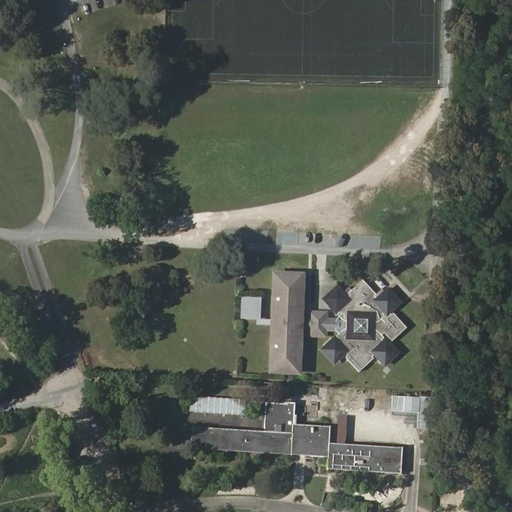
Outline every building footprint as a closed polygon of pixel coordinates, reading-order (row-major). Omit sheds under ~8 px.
[(304,276),(275,274),(269,371),(298,374),(301,329),(309,330),(309,336),(324,337),(324,331),(333,331),(337,337),(323,351),(338,365),(348,354),(360,366),(376,350),(384,357),(398,343),(389,334),(402,322),(392,311),(401,303),(386,287),(379,293),(365,279),(349,295),(340,287),(322,304),(338,320),(336,323),(326,322),(326,319),(312,318),(311,321),(301,320),(304,276)] [(261,320),(262,297),(242,296),(240,318),(261,320)] [(339,404),(349,404),(382,405),(383,396),(383,391),(329,388),(329,408),(339,408),(339,404)] [(148,425),(167,426),(168,391),(149,391),(148,425)] [(414,392),(398,391),(398,403),(413,404),(414,392)] [(191,396),(190,411),(244,415),(245,400),(191,396)] [(348,443),(338,442),(330,442),(330,425),(293,423),(294,403),(287,402),(287,404),(266,402),(264,430),(192,426),(192,447),(297,454),(307,455),(328,456),(329,467),(402,472),(403,447),(348,443)] [(339,408),(338,442),(348,443),(349,404),(339,404),(339,408)] [(462,477),(483,479),(484,464),(463,463),(462,477)] [(511,511),(511,501),(488,501),(488,511),(511,511)]
